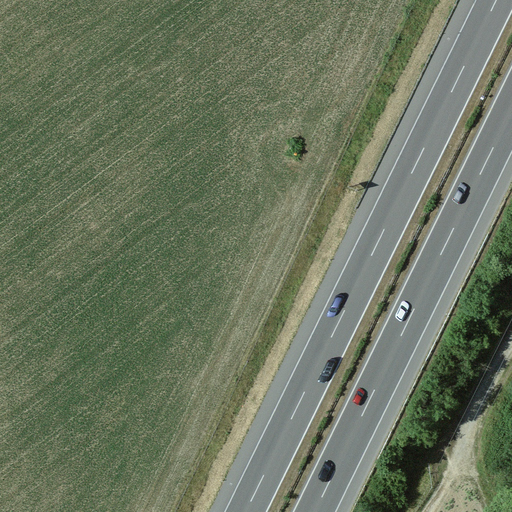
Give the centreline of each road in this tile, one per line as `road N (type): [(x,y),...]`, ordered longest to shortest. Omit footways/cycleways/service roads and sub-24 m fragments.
road 1 (motorway): [(497,0),(246,511)]
road 2 (motorway): [(315,511),(511,109)]
road 3 (track): [(482,511),(468,449),(511,352)]
